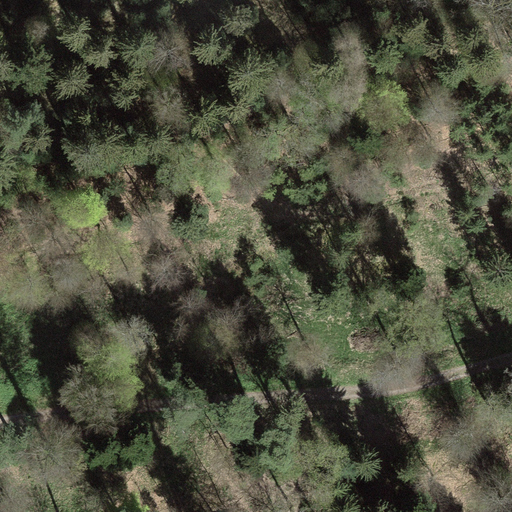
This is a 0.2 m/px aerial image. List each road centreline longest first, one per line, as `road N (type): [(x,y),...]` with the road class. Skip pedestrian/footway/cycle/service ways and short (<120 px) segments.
road 1 (track): [(0,422),(434,383),(511,359)]
road 2 (track): [(236,209),(326,0)]
